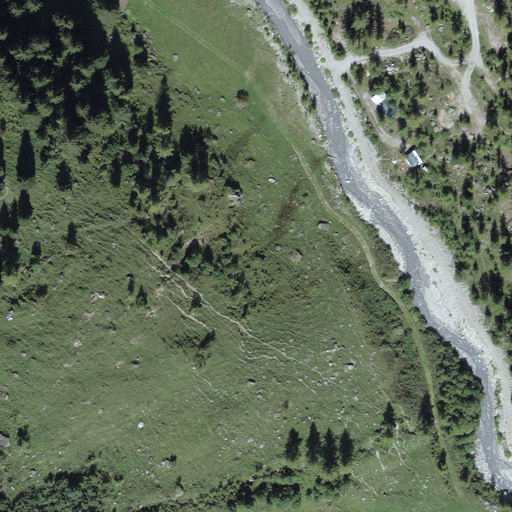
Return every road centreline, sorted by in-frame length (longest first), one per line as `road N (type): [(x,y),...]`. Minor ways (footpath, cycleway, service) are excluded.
road 1 (track): [(468,511),(442,449),(420,344),(359,237),(326,206),(258,81),(144,0)]
road 2 (track): [(468,0),(474,131)]
